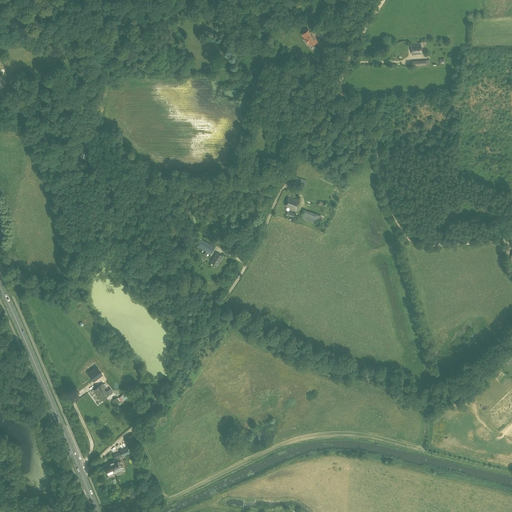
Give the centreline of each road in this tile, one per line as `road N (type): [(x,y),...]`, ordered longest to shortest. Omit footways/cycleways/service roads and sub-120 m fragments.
road 1 (track): [(511,238),(428,245),(408,238),(391,212),(371,133),(334,92)]
road 2 (track): [(334,92),(216,309)]
road 3 (primary): [(97,511),(0,288)]
road 4 (track): [(216,309),(159,401),(82,473)]
